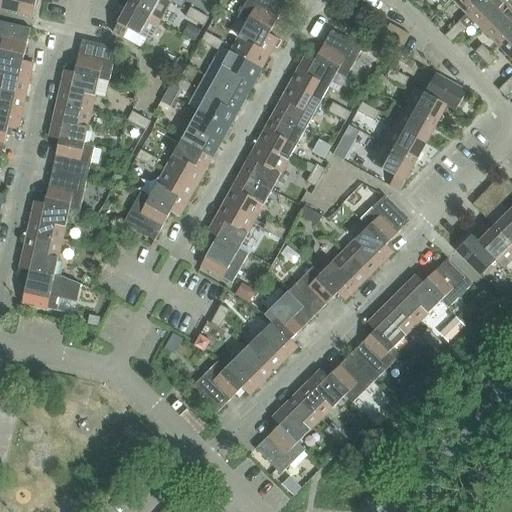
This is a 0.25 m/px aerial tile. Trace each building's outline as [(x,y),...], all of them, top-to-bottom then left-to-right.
[(0,0),(0,9),(33,17),(37,0),(0,0)] [(165,0),(131,0),(129,4),(161,22),(171,3),(165,0)] [(247,0),(238,18),(247,23),(269,35),(286,5),(276,0),(247,0)] [(452,0),(467,15),(481,0),(452,0)] [(481,0),(467,15),(482,30),(507,5),(502,0),(481,0)] [(161,22),(129,4),(113,33),(123,39),(128,30),(150,41),(161,22)] [(482,30),(497,45),(511,30),(511,9),(507,5),(482,30)] [(185,17),(195,22),(200,13),(191,8),(185,17)] [(200,13),(195,22),(204,27),(209,18),(200,13)] [(0,56),(23,62),(23,61),(31,29),(0,21),(0,56)] [(452,29),(459,37),(467,30),(459,22),(452,29)] [(231,52),(262,70),(279,40),(269,35),(247,23),(231,52)] [(379,43),(389,49),(400,30),(390,24),(379,43)] [(459,37),(452,29),(445,37),(452,44),(459,37)] [(400,30),(389,49),(399,54),(410,35),(400,30)] [(511,30),(497,45),(511,60),(511,30)] [(332,31),(316,60),(315,61),(338,73),(337,73),(346,78),(363,48),(332,31)] [(201,42),(210,47),(215,37),(206,32),(201,42)] [(215,37),(210,47),(219,52),(224,42),(215,37)] [(82,40),(75,73),(75,74),(99,79),(99,80),(109,82),(117,48),(82,40)] [(475,53),(482,60),(490,53),(482,45),(475,53)] [(231,52),(214,81),(246,99),(262,70),(231,52)] [(490,53),(482,60),(489,67),(497,60),(490,53)] [(307,55),(290,85),(321,102),(337,73),(338,73),(315,61),(316,60),(307,55)] [(0,91),(26,97),(33,64),(23,61),(23,62),(0,56),(0,91)] [(386,78),(395,83),(400,73),(391,68),(386,78)] [(65,71),(57,104),(92,112),(99,80),(99,79),(75,74),(75,73),(65,71)] [(400,73),(395,83),(404,88),(409,78),(400,73)] [(436,75),(425,93),(425,94),(447,106),(447,107),(456,112),(467,92),(436,75)] [(214,81),(198,111),(230,128),(246,99),(214,81)] [(511,91),(511,89),(506,83),(498,91),(506,98),(511,91)] [(166,93),(175,98),(181,89),(171,84),(166,93)] [(274,114),(305,132),(321,102),(290,85),(274,114)] [(437,125),(447,107),(447,106),(425,94),(425,93),(416,88),(405,108),(437,125)] [(0,91),(0,125),(8,128),(18,131),(26,97),(0,91)] [(175,98),(166,93),(161,102),(170,107),(175,98)] [(328,112),(337,117),(342,108),(333,103),(328,112)] [(357,112),(366,117),(371,108),(362,103),(357,112)] [(49,138),(60,140),(60,139),(85,145),(85,144),(92,112),(57,104),(49,138)] [(342,108),(337,117),(346,122),(351,113),(342,108)] [(371,108),(366,117),(375,122),(380,113),(371,108)] [(405,108),(395,127),(426,144),(437,125),(405,108)] [(198,111),(182,140),(213,158),(230,128),(198,111)] [(128,121),(137,126),(142,117),(133,112),(128,121)] [(257,144),(289,161),(305,132),(274,114),(257,144)] [(142,117),(137,126),(146,131),(151,122),(142,117)] [(0,160),(1,160),(8,128),(0,125),(0,160)] [(395,127),(384,146),(416,163),(426,144),(395,127)] [(60,140),(52,172),(87,180),(95,147),(85,144),(85,145),(60,139),(60,140)] [(165,170),(197,187),(213,158),(182,140),(165,170)] [(241,173),(272,190),(289,161),(257,144),(241,173)] [(416,163),(384,146),(374,165),(395,177),(390,186),(400,192),(416,163)] [(136,159),(145,164),(150,155),(141,150),(136,159)] [(150,155),(145,164),(154,169),(159,160),(150,155)] [(316,165),(311,174),(321,179),(326,170),(316,165)] [(165,170),(150,199),(149,199),(172,211),(171,212),(180,217),(197,187),(165,170)] [(52,172),(45,204),(45,205),(70,210),(70,211),(80,213),(87,180),(52,172)] [(225,203),(256,220),(272,190),(241,173),(225,203)] [(306,183),(311,185),(316,188),(321,179),(311,174),(306,183)] [(511,184),(503,175),(495,182),(510,197),(511,195),(511,184)] [(149,199),(150,199),(141,193),(124,224),(155,241),(171,212),(172,211),(149,199)] [(360,221),(368,229),(368,228),(386,246),(410,222),(385,196),(360,221)] [(472,205),(487,220),(494,213),(480,198),(472,205)] [(35,202),(27,235),(62,243),(70,211),(70,210),(45,205),(45,204),(35,202)] [(208,232),(217,238),(218,237),(240,249),(256,220),(225,203),(208,232)] [(299,216),(308,221),(314,212),(305,207),(299,216)] [(314,212),(308,221),(317,226),(323,217),(314,212)] [(511,214),(510,212),(494,228),(511,245),(511,214)] [(368,229),(344,252),(369,277),(394,253),(386,246),(368,228),(368,229)] [(511,245),(494,228),(479,242),(479,243),(497,261),(496,261),(504,268),(511,260),(511,245)] [(20,269),(30,271),(55,276),(55,275),(62,243),(27,235),(20,269)] [(479,243),(479,242),(472,235),(456,251),(481,276),(496,261),(497,261),(479,243)] [(218,237),(217,238),(201,267),(232,284),(249,254),(240,249),(218,237)] [(98,249),(107,254),(112,245),(103,240),(98,249)] [(107,254),(98,249),(93,258),(102,263),(107,254)] [(344,252),(321,275),(320,275),(338,293),(338,294),(345,301),(369,277),(344,252)] [(441,301),(441,302),(448,309),(473,285),(447,259),(423,283),(441,301)] [(313,268),(289,292),(314,317),(338,294),(338,293),(320,275),(321,275),(313,268)] [(30,271),(22,304),(57,312),(65,278),(55,275),(55,276),(30,271)] [(416,276),(392,300),(417,325),(441,302),(441,301),(423,283),(416,276)] [(265,316),(272,323),(273,323),(291,341),(291,340),(314,317),(289,292),(265,316)] [(368,324),(375,331),(393,349),(394,348),(417,325),(392,300),(368,324)] [(216,314),(225,319),(230,310),(221,305),(216,314)] [(225,319),(216,314),(211,323),(220,329),(225,319)] [(100,318),(90,316),(88,324),(98,326),(100,318)] [(272,323),(249,346),(274,372),(298,348),(291,340),(291,341),(273,323),(272,323)] [(421,336),(428,344),(436,336),(428,329),(421,336)] [(375,331),(352,354),(377,380),(401,356),(394,348),(393,349),(375,331)] [(436,336),(428,344),(435,351),(443,344),(436,336)] [(249,346),(225,370),(243,388),(242,389),(250,396),(274,372),(249,346)] [(352,354),(328,378),(346,396),(345,397),(353,404),(377,380),(352,354)] [(225,370),(218,362),(193,387),(219,412),(242,389),(243,388),(225,370)] [(321,370),(297,394),(322,420),(345,397),(346,396),(328,378),(321,370)] [(272,418),(280,426),(280,425),(298,443),(322,420),(297,394),(272,418)] [(325,431),(333,438),(340,431),(333,423),(325,431)] [(280,425),(280,426),(256,449),(281,475),(306,450),(298,443),(280,425)] [(340,431),(333,438),(340,445),(348,438),(340,431)]
